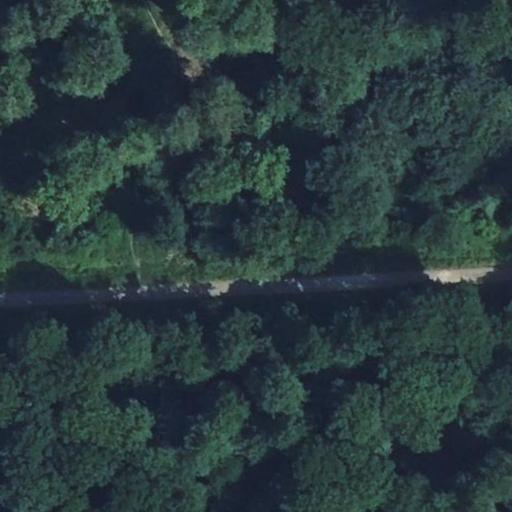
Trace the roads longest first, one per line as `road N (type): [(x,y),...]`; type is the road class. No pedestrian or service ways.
road 1 (track): [(511,281),(153,297)]
road 2 (track): [(153,297),(0,305)]
